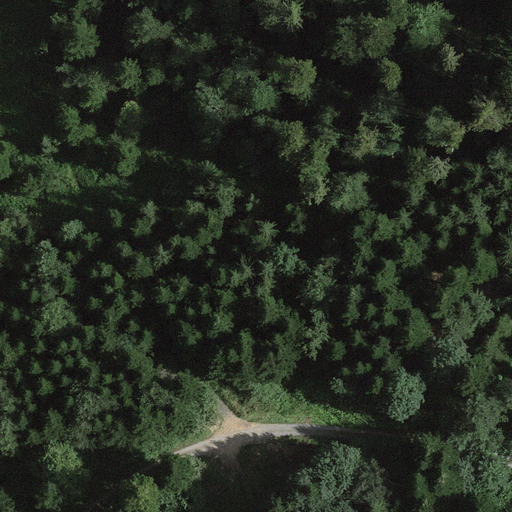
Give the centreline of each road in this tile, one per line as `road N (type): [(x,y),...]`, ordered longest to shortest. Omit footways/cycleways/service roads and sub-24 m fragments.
road 1 (track): [(511,463),(339,434),(238,437)]
road 2 (track): [(238,437),(172,460),(92,511)]
